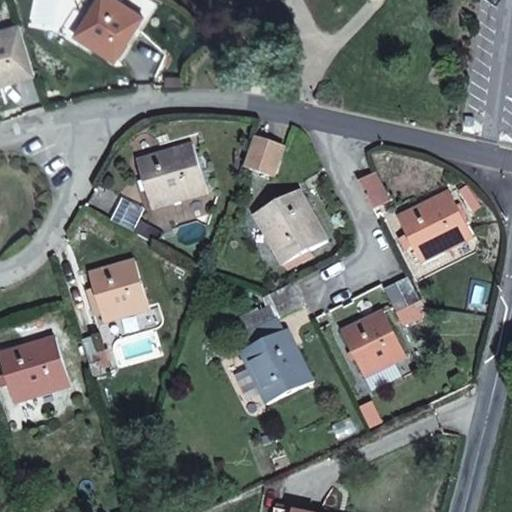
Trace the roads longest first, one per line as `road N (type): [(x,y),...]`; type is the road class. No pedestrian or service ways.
road 1 (residential): [(125,97),(257,105),(511,160)]
road 2 (residential): [(125,97),(47,256),(0,272)]
road 3 (unknown): [(336,120),(375,249),(364,266),(322,288)]
road 4 (secondary): [(511,323),(468,511)]
road 5 (residential): [(0,136),(125,97)]
